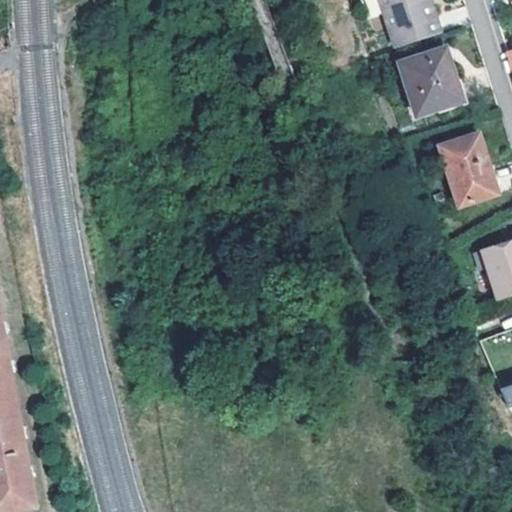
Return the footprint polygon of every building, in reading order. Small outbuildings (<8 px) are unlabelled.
[(424,0),(425,0),(378,0),(394,48),(435,36),(424,0)] [(440,34),(429,0),(425,0),(424,0),(435,36),(440,34)] [(460,100),(443,50),(399,64),(415,115),(460,100)] [(495,193),(476,134),(439,146),(458,204),(495,193)] [(511,297),(511,242),(476,255),(483,272),(491,269),(503,301),(511,297)] [(0,309),(0,511),(5,511),(37,506),(0,309)]
